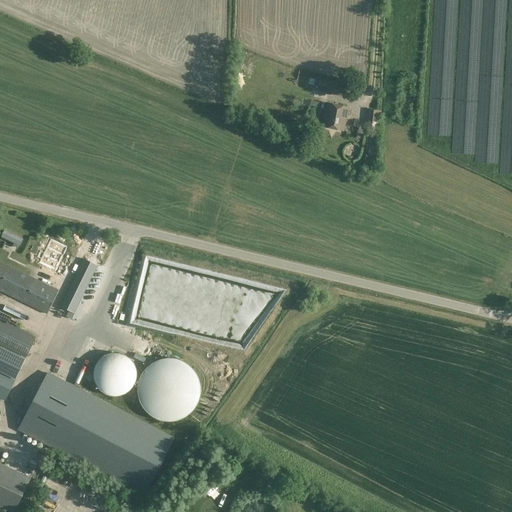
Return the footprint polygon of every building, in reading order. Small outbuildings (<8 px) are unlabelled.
[(320,81),(319,83),(317,91),(345,98),(347,88),(320,81)] [(325,115),(322,127),(344,131),(346,119),(344,119),(347,107),(329,104),(326,115),(325,115)] [(43,236),(38,247),(45,249),(49,239),(43,236)] [(54,238),(42,261),(59,269),(63,260),(62,260),(65,253),(66,254),(70,245),(54,238)] [(75,314),(77,309),(98,266),(83,259),(60,307),(75,314)] [(34,260),(32,266),(40,268),(41,262),(34,260)] [(0,291),(47,315),(59,290),(0,261),(0,291)] [(117,314),(130,277),(100,267),(88,302),(90,303),(87,311),(91,313),(95,303),(103,305),(102,308),(111,311),(111,312),(117,314)] [(151,298),(154,290),(145,287),(142,294),(151,298)] [(36,337),(0,319),(0,345),(26,359),(36,337)] [(0,371),(15,379),(25,359),(0,346),(0,371)] [(133,364),(131,362),(128,358),(123,355),(118,354),(112,354),(107,355),(102,357),(98,360),(95,365),(93,370),(93,375),(93,381),(94,386),(97,391),(102,395),(107,398),(112,400),(118,400),(124,398),(129,395),(133,391),(136,386),(137,380),(137,375),(136,369),(133,364)] [(200,398),(200,391),(199,383),(197,377),(193,371),(188,366),(182,362),(175,360),(168,359),(161,360),(155,362),(149,366),(144,371),(140,377),(137,383),(137,391),(137,398),(138,405),(141,411),(146,416),(151,421),(158,424),(165,426),(172,426),(179,424),(185,421),(191,416),(195,411),(198,405),(200,398)] [(0,398),(5,402),(16,381),(0,373),(0,398)] [(173,438),(49,373),(19,430),(144,495),(173,438)]
